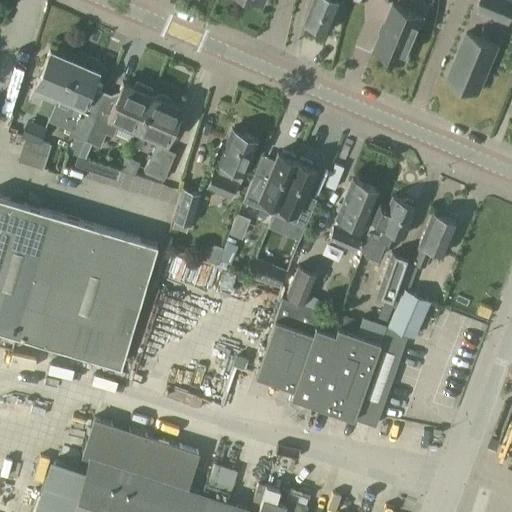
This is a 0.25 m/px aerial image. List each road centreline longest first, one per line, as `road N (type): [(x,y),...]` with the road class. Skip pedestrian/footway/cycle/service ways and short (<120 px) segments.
road 1 (tertiary): [(511,172),(104,0)]
road 2 (unknown): [(511,319),(430,511)]
